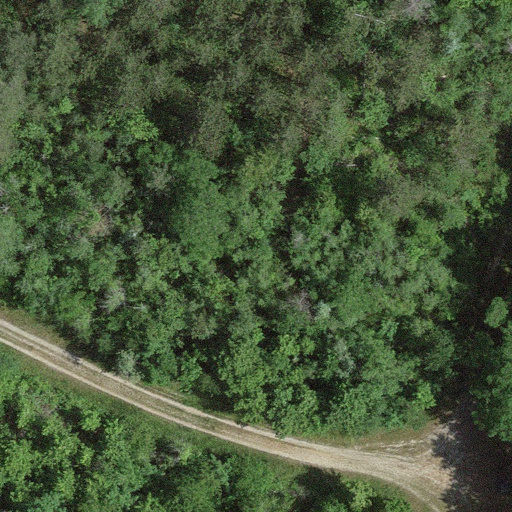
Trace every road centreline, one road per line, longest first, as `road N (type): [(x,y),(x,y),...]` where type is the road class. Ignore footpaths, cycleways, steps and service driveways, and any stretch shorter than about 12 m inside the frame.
road 1 (track): [(458,511),(439,475),(291,436),(0,325)]
road 2 (track): [(439,475),(511,222)]
